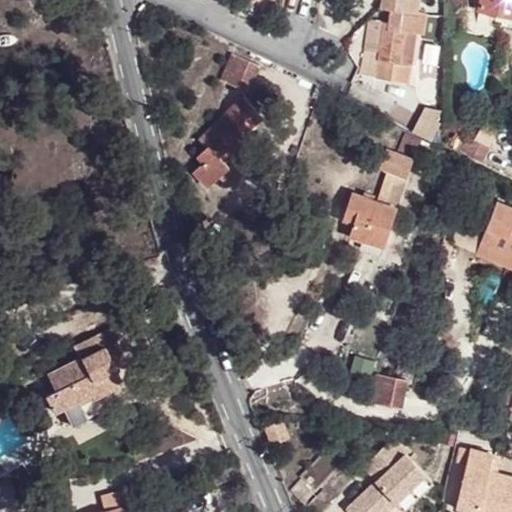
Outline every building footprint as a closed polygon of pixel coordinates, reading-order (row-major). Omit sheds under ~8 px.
[(383,0),(380,23),(392,26),(390,39),(382,38),(367,36),(362,62),(377,64),(372,93),(405,100),(408,81),(397,78),(403,48),(420,51),(425,30),(416,28),(418,12),(403,9),(404,0),(383,0)] [(511,0),(475,0),(475,7),(511,12),(511,0)] [(257,64),(234,52),(220,78),(242,91),(257,64)] [(5,91),(6,105),(19,105),(17,90),(5,91)] [(247,124),(256,114),(241,97),(196,141),(202,148),(193,156),(201,163),(192,171),(207,186),(228,167),(222,161),(241,143),(238,139),(251,128),(247,124)] [(260,118),(256,114),(247,124),(251,128),(260,118)] [(472,140),(457,132),(449,144),(476,160),(493,130),(482,123),(472,140)] [(413,160),(386,151),(380,168),(387,171),(376,201),(396,208),(407,177),(413,160)] [(352,193),(346,209),(357,214),(354,223),(346,243),(379,255),(396,208),(376,201),(352,193)] [(486,226),(496,201),(486,196),(475,222),(486,226)] [(511,206),(496,201),(486,226),(479,243),(511,255),(511,206)] [(357,214),(346,209),(342,218),(354,223),(357,214)] [(511,255),(479,243),(475,252),(511,266),(511,255)] [(105,327),(75,342),(82,357),(49,375),(56,391),(45,396),(54,413),(89,395),(92,399),(123,383),(112,361),(124,355),(117,341),(112,342),(105,327)] [(374,370),(367,399),(401,407),(408,378),(374,370)] [(0,409),(0,477),(34,457),(26,443),(0,458),(0,424),(10,418),(4,407),(0,409)] [(281,416),(261,424),(268,443),(288,437),(281,416)] [(342,433),(298,479),(310,490),(313,493),(356,446),(342,433)] [(374,480),(345,509),(348,511),(382,511),(395,500),(403,507),(431,477),(387,436),(359,467),(374,480)] [(498,453),(470,446),(456,504),(479,510),(478,511),(511,511),(511,491),(496,488),(500,473),(493,472),(498,453)] [(511,476),(500,473),(496,488),(511,491),(511,476)] [(310,490),(298,479),(289,490),(301,502),(310,490)] [(101,497),(104,511),(129,504),(126,490),(101,497)]
